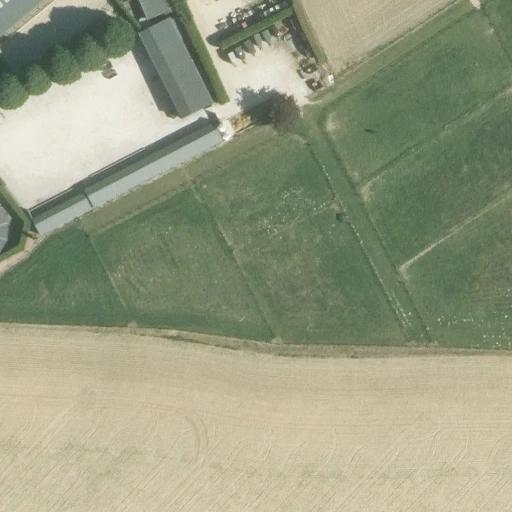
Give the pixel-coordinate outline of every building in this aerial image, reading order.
[(0,0),(0,37),(45,0),(0,0)] [(164,17),(177,10),(173,0),(139,0),(148,22),(163,15),(164,17)] [(249,20),(243,5),(254,0),(212,0),(226,30),(249,20)] [(167,19),(139,34),(182,117),(211,102),(179,40),(186,36),(176,16),(168,20),(167,19)] [(162,87),(154,92),(160,103),(168,98),(162,87)] [(213,125),(85,192),(93,208),(221,141),(213,125)] [(82,195),(32,221),(40,236),(90,209),(82,195)]
